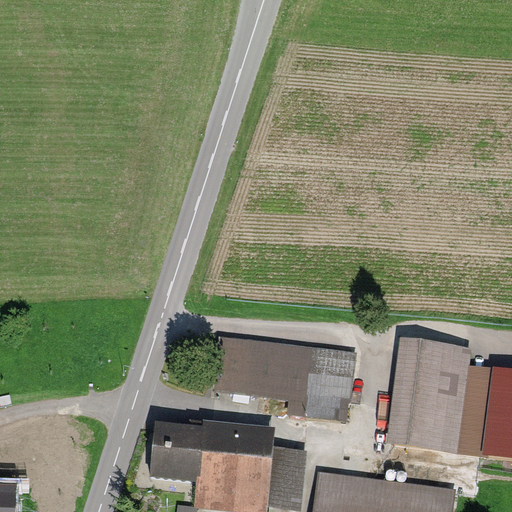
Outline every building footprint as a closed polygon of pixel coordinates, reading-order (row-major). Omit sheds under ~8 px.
[(365,363),(226,341),(216,401),(356,423),(365,363)] [(482,371),(403,359),(388,459),(511,478),(511,412),(477,407),(482,371)] [(272,443),(158,433),(153,489),(203,493),(202,508),(244,511),(299,511),(304,464),(271,461),(272,443)] [(443,511),(320,494),(317,511),(443,511)] [(0,511),(17,511),(18,496),(0,495),(0,511)]
